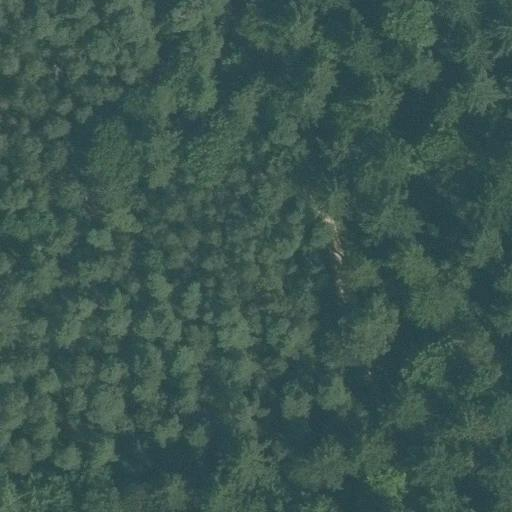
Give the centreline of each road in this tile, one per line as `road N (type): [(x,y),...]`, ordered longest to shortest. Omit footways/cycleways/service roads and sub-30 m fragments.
road 1 (track): [(409,511),(266,0)]
road 2 (unclassified): [(0,285),(221,59),(266,0)]
